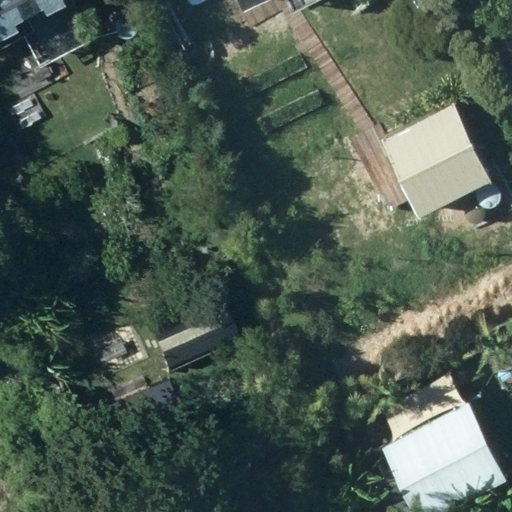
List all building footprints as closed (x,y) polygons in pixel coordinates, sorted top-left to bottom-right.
[(0,0),(0,49),(27,33),(30,38),(63,19),(52,0),(0,0)] [(237,0),(250,26),(288,8),(293,18),(333,0),(237,0)] [(420,219),(494,181),(454,105),(381,142),(420,219)] [(405,333),(429,319),(413,293),(389,308),(405,333)] [(233,325),(220,298),(149,332),(162,359),(233,325)] [(469,405),(381,451),(412,511),(460,511),(510,486),(469,405)]
